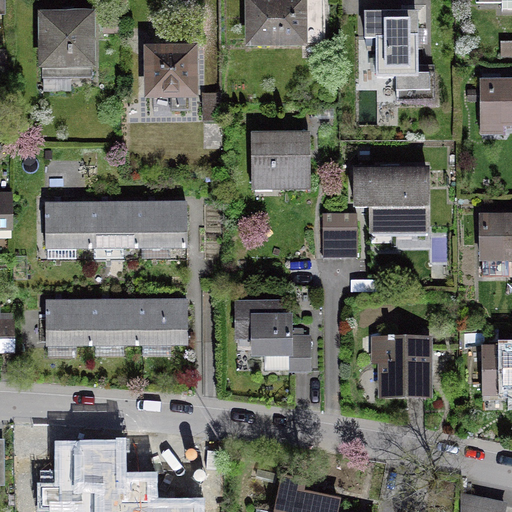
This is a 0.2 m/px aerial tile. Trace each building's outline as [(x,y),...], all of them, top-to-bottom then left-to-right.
[(323,0),(242,0),(242,50),(306,50),(306,33),(323,33),(323,0)] [(511,0),(501,0),(501,10),(511,9),(511,0)] [(417,14),(366,14),(366,39),(376,39),(377,78),(397,78),(398,102),(435,102),(435,76),(418,76),(417,14)] [(82,15),(36,15),(36,72),(93,72),(92,15),(82,15)] [(511,40),(502,41),(502,57),(511,56),(511,40)] [(196,50),(141,50),(141,101),(196,101),(196,50)] [(511,125),(511,80),(479,81),(480,133),(502,132),(502,126),(511,125)] [(220,96),(202,95),(202,121),(219,122),(220,96)] [(308,133),(248,134),(249,188),(309,187),(308,133)] [(428,172),(351,171),(351,215),(367,215),(367,240),(428,240),(428,172)] [(0,238),(10,239),(10,199),(0,198),(0,238)] [(92,247),(92,206),(39,206),(38,247),(92,247)] [(142,248),(142,207),(92,206),(92,247),(142,248)] [(188,249),(189,208),(142,207),(142,248),(188,249)] [(341,260),(340,215),(322,216),(322,260),(341,260)] [(340,215),(341,260),(356,260),(356,215),(340,215)] [(511,215),(480,216),(481,277),(511,276),(511,215)] [(376,282),(351,282),(351,294),(377,294),(376,282)] [(189,343),(188,303),(145,304),(147,348),(147,355),(173,354),(173,344),(189,343)] [(282,303),(234,303),(233,338),(249,338),(249,361),(261,361),(261,374),(310,375),(311,338),(303,338),(303,331),(290,330),(291,317),(281,317),(282,303)] [(147,348),(145,304),(89,306),(91,350),(100,349),(100,358),(129,357),(129,348),(147,348)] [(80,350),(91,350),(89,306),(43,307),(45,350),(55,350),(55,359),(80,358),(80,350)] [(0,324),(0,350),(15,351),(15,324),(0,324)] [(431,341),(370,341),(370,367),(377,367),(377,403),(431,403),(431,341)] [(511,392),(511,349),(483,350),(484,392),(511,392)] [(78,511),(199,511),(200,506),(121,507),(120,447),(60,448),(60,509),(79,509),(78,511)] [(304,484),(283,479),(276,511),(336,511),(338,502),(302,495),(304,484)] [(503,511),(504,506),(463,497),(463,511),(503,511)]
